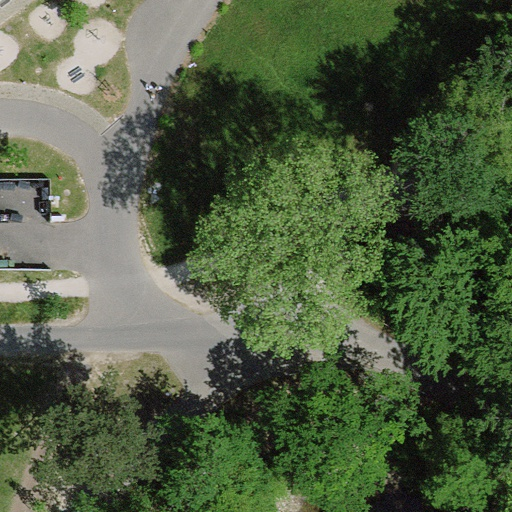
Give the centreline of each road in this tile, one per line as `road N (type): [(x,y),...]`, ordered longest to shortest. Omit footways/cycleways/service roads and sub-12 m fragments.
road 1 (track): [(511,94),(351,226),(258,332)]
road 2 (track): [(85,511),(258,332)]
